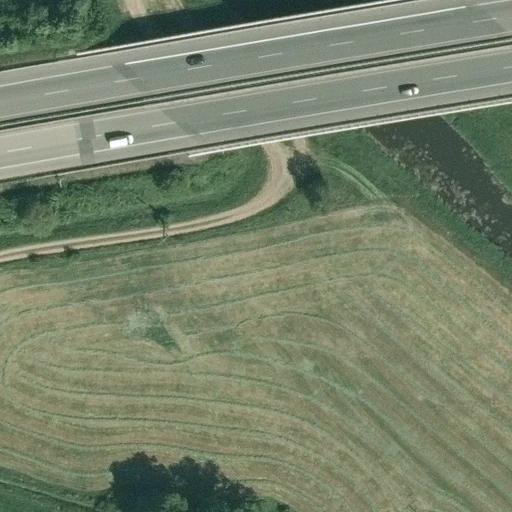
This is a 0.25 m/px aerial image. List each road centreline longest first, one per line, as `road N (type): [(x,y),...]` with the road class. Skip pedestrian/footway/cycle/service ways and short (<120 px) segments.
road 1 (motorway): [(0,151),(511,64)]
road 2 (motorway): [(511,9),(0,95)]
road 3 (track): [(0,274),(231,208),(269,178),(132,8)]
